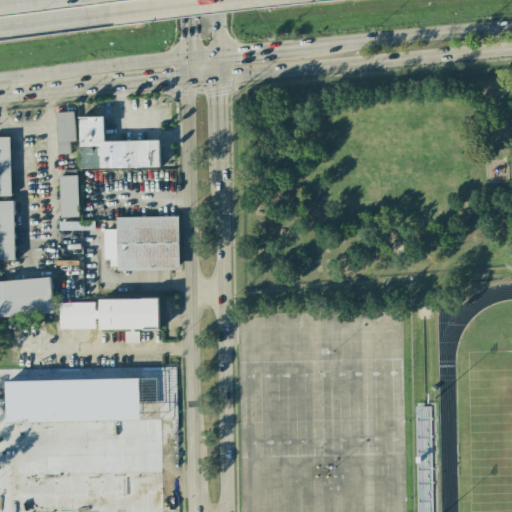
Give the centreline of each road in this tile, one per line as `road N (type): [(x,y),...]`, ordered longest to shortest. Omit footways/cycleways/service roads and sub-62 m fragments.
road 1 (secondary): [(185,69),(191,455)]
road 2 (secondary): [(221,511),(220,158)]
road 3 (secondary): [(219,65),(238,72),(511,51)]
road 4 (secondary): [(0,85),(185,69)]
road 5 (secondary): [(511,29),(332,47)]
road 6 (motorway): [(0,30),(140,12)]
road 7 (residential): [(58,350),(190,346)]
